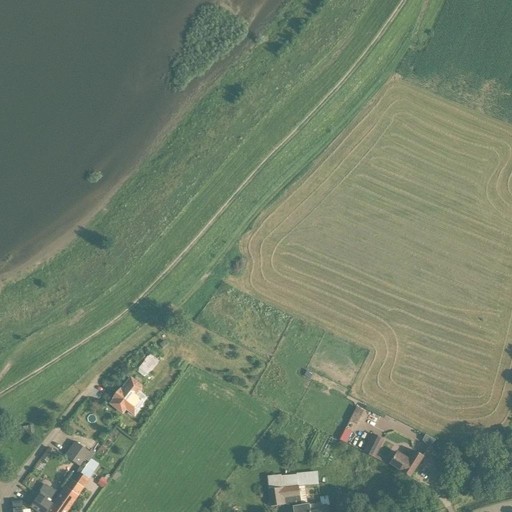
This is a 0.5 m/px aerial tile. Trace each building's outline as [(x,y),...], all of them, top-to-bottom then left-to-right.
[(121,414),(142,388),(131,380),(110,404),(121,414)] [(356,426),(363,412),(356,408),(349,422),(356,426)] [(346,444),(352,432),(345,429),(339,440),(346,444)] [(426,433),(422,439),(431,444),(434,438),(426,433)] [(375,458),(385,440),(372,434),(363,452),(375,458)] [(84,460),(89,452),(75,442),(70,449),(84,460)] [(82,462),(84,460),(70,449),(65,456),(79,467),(82,462)] [(390,465),(396,468),(395,468),(408,477),(422,456),(413,450),(407,459),(403,456),(397,453),(390,465)] [(49,458),(44,454),(40,458),(45,462),(49,458)] [(87,479),(93,471),(91,469),(85,466),(80,474),(87,479)] [(292,504),(293,511),(327,511),(323,483),(317,484),(316,479),(317,479),(317,471),(311,472),(312,479),(307,479),(306,473),(280,477),(281,487),(267,489),(269,507),(276,506),(292,504)] [(116,483),(122,476),(116,472),(111,479),(116,483)] [(98,484),(105,487),(108,480),(101,477),(98,484)] [(64,511),(82,487),(71,479),(47,511),(64,511)] [(45,511),(58,493),(45,485),(31,507),(39,511),(45,511)] [(12,511),(22,511),(21,501),(15,502),(16,509),(13,509),(12,511)]
